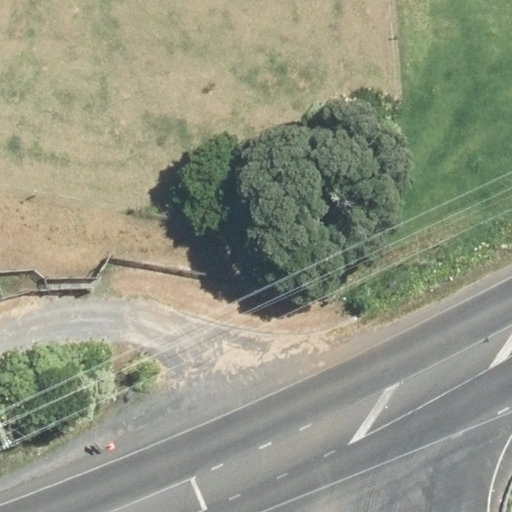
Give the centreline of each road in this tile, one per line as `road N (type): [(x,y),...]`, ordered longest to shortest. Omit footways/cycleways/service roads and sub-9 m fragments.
road 1 (secondary): [(511,281),(221,421)]
road 2 (secondary): [(221,421),(0,497)]
